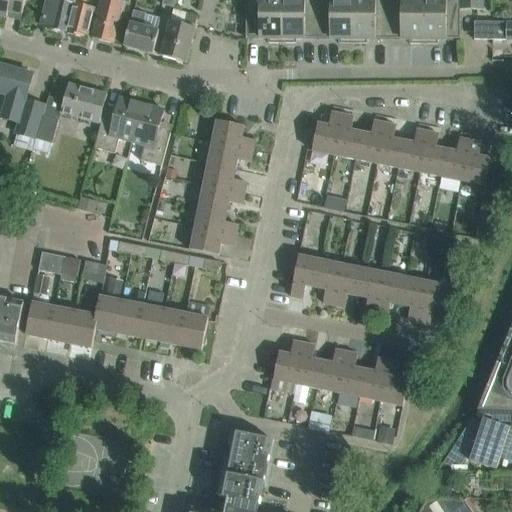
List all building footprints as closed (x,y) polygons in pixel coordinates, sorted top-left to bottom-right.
[(22,15),(25,0),(0,0),(0,16),(7,18),(8,11),(22,15)] [(67,33),(75,0),(48,0),(46,7),(42,27),(67,33)] [(95,9),(91,8),(85,6),(86,0),(75,0),(67,33),(67,34),(83,38),(84,36),(88,37),(95,9)] [(114,44),(124,2),(129,3),(129,0),(101,0),(92,39),(114,44)] [(163,0),(163,5),(174,8),(176,0),(163,0)] [(282,44),(282,0),(246,0),(246,38),(268,39),(268,44),(282,44)] [(318,39),(318,0),(282,0),(282,44),(297,44),(297,39),(318,39)] [(353,45),(353,0),(318,0),(318,39),(339,39),(339,45),(353,45)] [(389,39),(388,0),(353,0),(353,45),(367,45),(367,39),(389,39)] [(424,45),(424,0),(388,0),(389,39),(410,39),(410,45),(424,45)] [(460,40),(460,10),(460,0),(424,0),(424,45),(438,45),(438,40),(460,40)] [(460,0),(460,10),(484,11),(483,0),(460,0)] [(153,55),(160,31),(143,27),(146,14),(134,11),(124,47),(153,55)] [(187,63),(196,29),(195,28),(197,18),(188,15),(185,26),(171,22),(161,57),(187,63)] [(511,22),(475,22),(474,40),(511,40),(511,22)] [(46,107),(26,101),(33,75),(0,65),(0,93),(9,96),(3,119),(18,123),(15,134),(37,140),(44,117),(46,107)] [(102,116),(108,95),(69,85),(61,114),(101,125),(103,116),(102,116)] [(132,145),(143,105),(120,99),(115,119),(103,116),(101,125),(95,150),(116,155),(119,142),(132,145)] [(166,153),(171,134),(159,131),(164,110),(143,105),(132,145),(145,148),(142,162),(162,167),(166,153)] [(335,156),(343,116),(332,113),(330,127),(318,124),(313,152),(335,156)] [(356,161),(362,133),(351,131),(354,118),(343,116),(335,156),(356,161)] [(53,145),(59,121),(44,117),(37,140),(53,145)] [(242,139),(245,127),(217,121),(213,144),(253,152),(256,141),(242,139)] [(377,165),(385,124),(375,122),(372,135),(362,133),(356,161),(377,165)] [(399,169),(404,142),(394,140),(396,126),(385,124),(377,165),(399,169)] [(420,174),(428,133),(417,131),(415,144),(404,142),(399,169),(420,174)] [(441,178),(447,151),(437,148),(439,135),(428,133),(420,174),(441,178)] [(462,182),(471,142),(460,139),(457,153),(447,151),(441,178),(462,182)] [(485,187),(490,159),(479,157),(482,144),(471,142),(462,182),(485,187)] [(251,163),(253,152),(213,144),(208,165),(236,171),(238,160),(251,163)] [(234,181),(236,171),(208,165),(204,186),(245,195),(247,184),(234,181)] [(167,171),(165,178),(175,181),(177,173),(167,171)] [(243,205),(245,195),(204,186),(200,207),(227,213),(229,203),(243,205)] [(81,199),(78,210),(94,215),(95,211),(97,203),(81,199)] [(225,223),(227,213),(200,207),(196,229),(236,237),(239,226),(225,223)] [(234,248),(236,237),(196,229),(191,251),(219,256),(221,245),(234,248)] [(132,255),(134,246),(120,243),(118,252),(132,255)] [(146,258),(148,248),(134,246),(132,255),(146,258)] [(175,264),(177,254),(162,251),(161,261),(175,264)] [(58,275),(62,257),(43,253),(39,271),(58,275)] [(189,266),(191,257),(177,254),(175,264),(189,266)] [(316,289),(322,261),(299,256),(291,297),(303,300),(306,287),(316,289)] [(76,284),(81,261),(62,257),(58,275),(62,276),(61,281),(76,284)] [(218,272),(220,263),(206,260),(204,269),(218,272)] [(335,306),(343,265),(322,261),(316,289),(326,291),(324,304),(335,306)] [(98,276),(100,265),(86,262),(84,273),(98,276)] [(358,297),(364,270),(343,265),(335,306),(346,308),(348,295),(358,297)] [(377,315),(385,274),(364,270),(358,297),(369,299),(366,313),(377,315)] [(401,306),(406,278),(385,274),(377,315),(388,317),(390,304),(401,306)] [(39,275),(37,283),(51,286),(53,278),(39,275)] [(419,323),(428,283),(406,278),(401,306),(411,308),(408,321),(419,323)] [(444,314),(450,287),(428,283),(419,323),(430,325),(433,312),(444,314)] [(115,334),(123,302),(100,297),(96,316),(97,316),(95,330),(96,330),(115,334)] [(0,341),(16,344),(24,304),(1,299),(0,305),(0,304),(0,341)] [(138,338),(144,306),(123,302),(115,334),(138,338)] [(49,340),(55,308),(33,304),(26,336),(49,340)] [(159,342),(165,310),(144,306),(138,338),(159,342)] [(70,344),(76,312),(55,308),(49,340),(70,344)] [(180,347),(186,315),(165,310),(159,342),(180,347)] [(92,349),(96,330),(95,330),(97,316),(96,316),(76,312),(70,344),(92,349)] [(202,351),(209,319),(186,315),(180,347),(202,351)] [(511,337),(501,364),(498,363),(478,411),(511,412),(511,337)] [(296,385),(305,345),(294,342),(291,356),(280,353),(274,381),(296,385)] [(317,390),(323,362),(313,360),(316,347),(305,345),(296,385),(317,390)] [(339,394),(347,353),(336,351),(333,364),(323,362),(317,390),(339,394)] [(360,398),(365,371),(355,369),(358,355),(347,353),(339,394),(360,398)] [(381,402),(389,362),(378,360),(376,373),(365,371),(360,398),(381,402)] [(403,407),(409,380),(398,377),(400,364),(389,362),(381,402),(403,407)] [(332,417),(313,413),(310,428),(329,432),(332,417)] [(496,471),(510,428),(484,420),(470,462),(496,471)] [(380,426),(377,443),(392,446),(395,429),(380,426)] [(374,433),(354,429),(352,438),(372,442),(374,433)] [(237,511),(240,501),(260,505),(265,482),(259,481),(263,462),(269,463),(273,440),(232,432),(219,497),(229,499),(226,511),(205,511),(192,510),(191,511),(237,511)] [(440,486),(440,498),(452,498),(452,486),(440,486)] [(471,511),(464,501),(428,498),(419,511),(471,511)]
